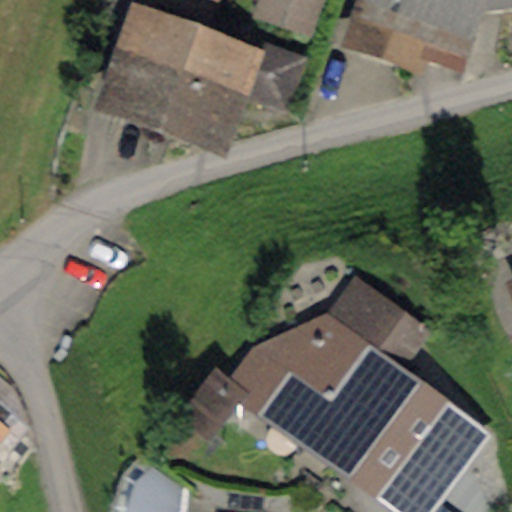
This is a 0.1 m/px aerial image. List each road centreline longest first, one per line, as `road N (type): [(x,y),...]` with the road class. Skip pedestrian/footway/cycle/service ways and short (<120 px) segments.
road 1 (residential): [(5,272),(71,218),(140,186),(511,86)]
road 2 (residential): [(5,272),(65,511)]
